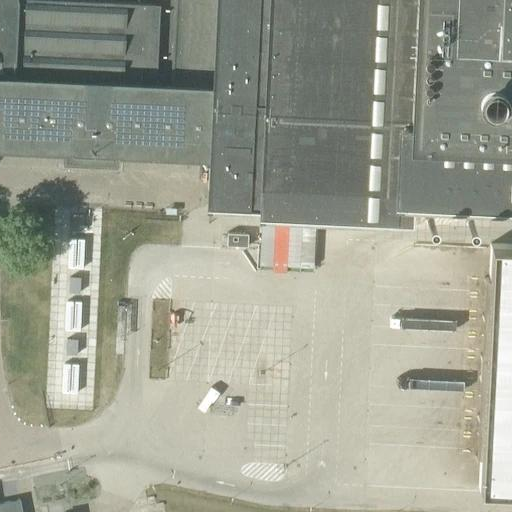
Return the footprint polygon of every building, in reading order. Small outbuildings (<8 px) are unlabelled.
[(0,0),(0,146),(59,149),(65,149),(65,156),(115,158),(116,152),(209,156),(207,205),(407,215),(408,186),(511,190),(511,0),(155,0),(156,4),(62,0),(0,0)] [(82,216),(72,215),(71,231),(81,232),(82,216)] [(227,233),(226,246),(247,247),(247,234),(227,233)] [(84,241),(68,241),(67,270),(82,270),(84,241)] [(479,457),(478,489),(511,490),(511,245),(489,244),(488,278),(488,279),(486,316),(486,317),(484,356),(484,357),(483,376),(483,377),(481,416),(481,417),(479,456),(479,457)] [(80,278),(69,277),(68,293),(79,294),(80,278)] [(81,303),(66,303),(64,332),(79,332),(81,303)] [(76,340),(66,340),(65,356),(76,357),(76,340)] [(78,366),(62,365),(61,394),(76,395),(78,366)] [(0,511),(21,511),(19,500),(0,503),(0,511)]
